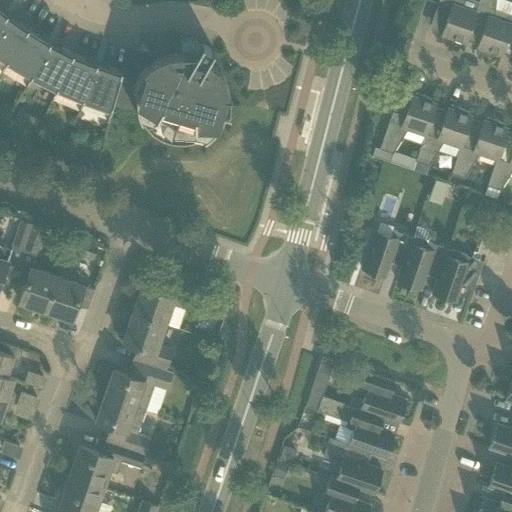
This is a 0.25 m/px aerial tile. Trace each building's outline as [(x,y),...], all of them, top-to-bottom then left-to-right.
[(475,12),(474,12),(458,6),(458,0),(438,0),(435,10),(447,14),(440,34),(449,37),(449,41),(461,43),(462,41),(465,42),(467,37),(466,37),(475,12)] [(478,0),(474,12),(475,12),(466,37),(467,37),(478,41),(476,46),(485,49),(484,53),(497,56),(498,54),(501,55),(503,50),(502,49),(511,24),(510,24),(494,18),(495,0),(478,0)] [(6,14),(0,22),(0,61),(4,64),(0,70),(0,71),(27,28),(6,14)] [(511,18),(510,24),(511,24),(502,49),(503,50),(511,52),(511,57),(511,58),(511,18)] [(27,28),(0,71),(1,71),(5,65),(29,80),(25,86),(26,86),(49,42),(27,28)] [(72,54),(49,42),(26,86),(26,87),(30,80),(54,92),(51,99),(52,100),(72,54)] [(121,72),(111,108),(137,115),(138,118),(139,120),(141,124),(143,126),(144,129),(146,131),(150,135),(153,138),(157,140),(160,142),(163,143),(166,144),(170,145),(173,146),(176,146),(183,146),(184,146),(189,146),(193,145),(198,143),(202,141),(206,138),(210,136),(212,134),(215,130),(217,128),(219,125),(220,122),(221,119),(223,117),(223,115),(229,117),(229,115),(227,115),(228,111),(229,108),(229,105),(229,101),(229,98),(229,94),(228,91),(227,88),(225,83),(224,80),(222,77),(221,74),(219,71),(215,67),(213,65),(210,63),(206,60),(212,49),(211,49),(201,44),(202,43),(201,42),(194,53),(182,53),(178,53),(175,53),(171,54),(166,55),(162,56),(159,57),(154,60),(150,54),(127,47),(120,72),(121,72)] [(72,54),(52,100),(55,93),(81,103),(78,111),(79,111),(96,63),(72,54)] [(96,63),(79,111),(82,104),(108,113),(106,120),(108,121),(111,108),(121,72),(120,72),(96,63)] [(433,109),(434,109),(435,104),(432,103),(433,101),(422,95),(420,99),(411,95),(404,115),(392,111),(379,148),(374,146),(371,155),(389,161),(392,153),(407,128),(424,134),(425,134),(433,109)] [(3,104),(0,108),(0,114),(7,118),(12,109),(3,104)] [(425,134),(424,134),(415,161),(428,165),(443,140),(460,146),(469,121),(470,121),(471,116),(468,115),(469,113),(458,107),(456,111),(446,108),(445,113),(434,109),(433,109),(425,134)] [(35,130),(40,118),(31,115),(26,126),(35,130)] [(460,146),(450,173),(464,178),(479,153),(495,158),(496,159),(505,133),(507,128),(504,127),(505,125),(493,119),(491,123),(482,120),(480,125),(470,121),(469,121),(460,146)] [(43,120),(38,132),(47,136),(52,124),(43,120)] [(496,159),(495,158),(486,185),(500,190),(511,169),(511,135),(505,133),(496,159)] [(91,145),(88,153),(98,157),(101,149),(91,145)] [(434,178),(427,199),(441,204),(448,183),(434,178)] [(20,220),(12,244),(13,244),(24,248),(32,224),(20,220)] [(32,224),(24,248),(36,252),(45,228),(32,224)] [(412,237),(410,236),(392,230),(390,235),(374,230),(361,269),(385,277),(392,257),(403,261),(412,237)] [(70,237),(66,249),(92,258),(96,246),(70,237)] [(403,261),(396,281),(420,289),(426,269),(438,273),(447,249),(427,242),(425,248),(410,243),(412,237),(403,261)] [(0,281),(12,248),(0,243),(0,281)] [(438,273),(431,293),(455,301),(460,286),(472,290),(482,261),(462,254),(460,260),(445,255),(447,249),(438,273)] [(45,311),(57,277),(31,268),(19,302),(45,311)] [(57,277),(45,311),(71,320),(76,304),(87,308),(94,289),(57,277)] [(171,303),(185,308),(192,287),(162,277),(158,289),(142,284),(132,313),(164,324),(171,303)] [(164,324),(132,313),(122,342),(138,347),(134,360),(171,372),(172,371),(164,369),(170,349),(157,345),(164,324)] [(0,342),(0,373),(6,376),(6,375),(10,365),(18,361),(22,350),(0,342)] [(171,372),(134,360),(144,364),(139,379),(113,370),(104,395),(145,410),(154,385),(165,389),(171,372)] [(26,381),(43,388),(48,375),(31,368),(26,381)] [(377,415),(377,416),(397,423),(405,399),(390,394),(394,381),(365,371),(358,392),(364,394),(359,408),(359,409),(377,415)] [(316,372),(310,391),(322,395),(328,376),(316,372)] [(6,376),(0,373),(0,396),(13,401),(14,398),(10,390),(14,378),(6,375),(6,376)] [(31,420),(42,397),(25,389),(14,411),(31,420)] [(310,391),(307,401),(318,405),(322,395),(310,391)] [(145,410),(104,395),(95,421),(122,430),(116,445),(143,454),(148,438),(137,434),(145,410)] [(359,409),(359,408),(322,395),(318,405),(316,411),(348,422),(346,427),(352,429),(347,443),(347,444),(365,450),(365,451),(385,458),(393,434),(373,427),(377,416),(377,415),(359,409)] [(13,401),(0,396),(0,418),(4,408),(12,404),(13,401)] [(511,428),(496,424),(488,447),(511,455),(511,428)] [(79,446),(69,476),(102,487),(108,471),(116,474),(120,461),(138,467),(143,454),(116,445),(105,441),(104,442),(109,444),(105,455),(79,446)] [(347,444),(347,443),(341,442),(334,462),(340,464),(335,479),(353,486),(373,493),(381,469),(361,462),(365,451),(365,450),(347,444)] [(296,450),(283,445),(279,458),(292,463),(296,450)] [(277,461),(272,474),(283,478),(288,465),(277,461)] [(511,468),(496,462),(487,486),(507,494),(508,493),(511,494),(511,468)] [(114,491),(102,487),(69,476),(59,505),(63,507),(61,511),(77,511),(94,511),(98,501),(109,505),(114,491)] [(335,479),(329,477),(322,497),(328,499),(323,511),(366,511),(369,504),(349,498),(353,486),(335,479)] [(511,511),(511,494),(508,493),(507,494),(504,505),(484,498),(478,511),(511,511)] [(155,511),(158,506),(141,500),(136,511),(155,511)]
